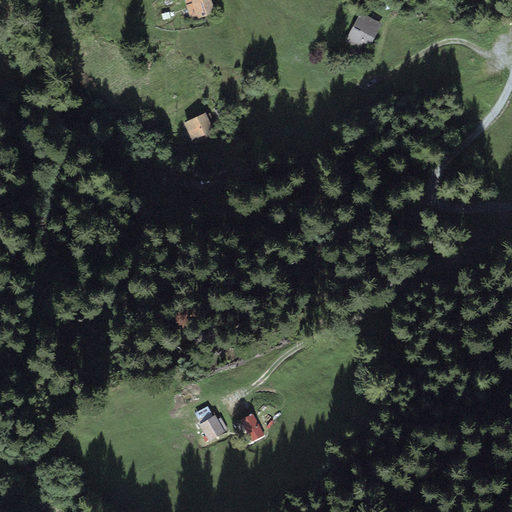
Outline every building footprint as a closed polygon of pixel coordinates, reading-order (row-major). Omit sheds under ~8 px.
[(211,0),(193,0),(186,2),(192,22),(216,15),(211,0)] [(361,13),(345,41),(366,53),(382,25),(361,13)] [(205,113),(183,122),(191,141),(213,131),(205,113)] [(253,413),(241,420),(252,441),(265,434),(253,413)] [(214,415),(199,425),(210,442),(225,433),(214,415)]
